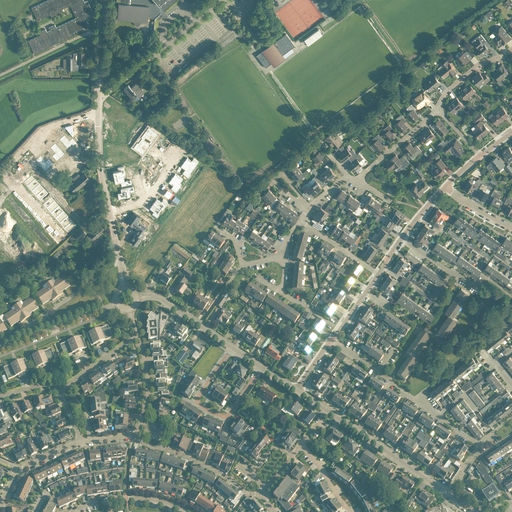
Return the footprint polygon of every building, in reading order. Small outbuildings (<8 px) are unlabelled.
[(83,0),(47,0),(31,8),(38,21),(50,15),(51,17),(64,11),(63,9),(70,5),(76,18),(56,27),(55,24),(49,27),(50,30),(47,32),(46,29),(39,32),(41,35),(28,41),(34,54),(34,53),(50,46),(59,42),(66,38),(67,38),(90,27),(86,19),(89,18),(88,16),(93,13),(87,1),(85,2),(83,0)] [(159,15),(164,11),(154,0),(121,0),(121,3),(119,3),(117,19),(118,19),(133,20),(132,21),(136,25),(138,25),(142,22),(142,21),(147,21),(148,21),(148,17),(155,17),(155,18),(159,15)] [(186,0),(188,2),(190,0),(154,0),(164,11),(176,0),(180,0),(182,1),(183,0),(186,0)] [(251,17),(245,21),(260,42),(265,49),(262,51),(262,52),(257,55),(265,67),(271,63),(273,66),(285,58),(282,54),(295,46),(289,38),(286,34),(270,45),(266,39),(251,17)] [(511,38),(508,35),(501,27),(494,33),(496,36),(492,39),(494,42),(498,46),(502,43),(503,45),(511,38)] [(318,29),(304,39),(308,45),(322,34),(318,29)] [(489,50),(486,46),(484,44),(483,45),(482,44),(486,41),(481,34),(472,41),(473,44),(474,43),(479,49),(475,51),(477,53),(478,53),(481,57),(489,50)] [(456,59),(459,62),(462,66),(465,63),(466,64),(473,58),(470,54),(467,51),(464,53),(456,59)] [(67,61),(64,61),(64,69),(67,69),(74,69),(74,64),(80,64),(85,64),(85,60),(85,57),(85,53),(80,53),(74,53),(74,57),(67,57),(67,61)] [(417,63),(421,68),(428,62),(424,58),(417,63)] [(455,69),(454,68),(449,62),(447,60),(441,64),(443,67),(438,71),(441,74),(444,78),(449,74),(451,77),(457,72),(455,70),(455,69)] [(493,74),(497,78),(497,79),(495,81),(501,88),(504,85),(500,80),(504,76),(508,73),(506,70),(507,70),(502,64),(497,69),(498,70),(493,74)] [(54,72),(56,72),(56,65),(34,68),(35,77),(55,75),(54,72)] [(472,79),(475,83),(479,86),(483,82),(485,84),(490,80),(488,78),(485,74),(482,76),(480,73),(472,79)] [(441,83),(437,79),(434,76),(424,84),(425,86),(427,87),(430,91),(437,86),(441,83)] [(129,84),(124,88),(129,94),(131,96),(132,98),(133,99),(134,99),(135,100),(136,100),(137,100),(138,99),(140,98),(139,97),(144,92),(136,83),(134,85),(131,87),(129,84)] [(460,92),(463,96),(466,99),(472,94),(473,94),(476,92),(469,83),(466,86),(466,87),(464,89),(464,88),(460,92)] [(429,99),(426,96),(423,92),(413,100),(417,105),(419,108),(425,103),(426,104),(430,101),(429,100),(429,99)] [(457,110),(463,105),(457,98),(451,102),(452,103),(447,106),(453,113),(457,110)] [(123,115),(125,111),(118,106),(117,107),(111,103),(104,114),(105,114),(103,119),(110,122),(114,115),(113,114),(116,110),(123,115)] [(417,110),(414,106),(412,104),(407,108),(410,112),(407,115),(410,118),(413,122),(419,117),(415,112),(417,110)] [(491,118),(494,121),(497,125),(508,115),(505,111),(503,108),(491,118)] [(480,112),(472,119),(476,123),(484,117),(480,112)] [(395,124),(398,128),(401,132),(408,127),(403,122),(406,120),(402,116),(401,114),(395,119),(398,122),(395,124)] [(477,128),(474,131),(477,135),(477,136),(478,137),(478,136),(480,138),(489,131),(486,127),(483,124),(487,121),(484,117),(476,123),(476,124),(475,125),(477,128)] [(442,135),(444,133),(448,130),(439,120),(433,125),(434,126),(432,128),(435,131),(437,129),(442,135)] [(113,131),(110,131),(110,142),(118,142),(118,133),(125,133),(125,127),(113,123),(113,131)] [(85,124),(78,126),(78,129),(80,129),(80,140),(88,140),(88,129),(85,129),(85,124)] [(383,134),(387,138),(390,142),(396,137),(392,132),(394,130),(391,126),(389,124),(384,129),(386,132),(383,134)] [(148,126),(145,132),(154,139),(158,134),(148,126)] [(435,136),(432,132),(429,128),(423,133),(423,134),(420,137),(425,143),(431,138),(431,139),(435,136)] [(145,132),(141,137),(142,138),(142,137),(151,144),(154,139),(145,132)] [(334,149),(338,145),(341,142),(332,132),(329,135),(325,138),(334,149)] [(372,144),(376,149),(378,152),(385,146),(380,141),(382,139),(379,136),(378,134),(372,139),(370,141),(370,142),(372,144)] [(64,135),(59,139),(67,148),(72,144),(73,146),(77,143),(72,138),(69,141),(64,135)] [(138,142),(138,143),(147,149),(151,144),(142,137),(142,138),(138,142)] [(443,150),(446,153),(452,148),(458,156),(465,151),(462,148),(463,148),(462,147),(462,148),(459,144),(460,143),(456,139),(443,150)] [(137,142),(133,147),(143,154),(147,149),(138,143),(138,142),(137,142)] [(55,143),(50,147),(55,153),(52,156),(56,161),(64,154),(55,143)] [(413,159),(416,156),(422,151),(419,148),(417,146),(414,148),(410,143),(404,148),(410,156),(413,159)] [(503,152),(506,156),(507,158),(511,156),(511,157),(511,151),(509,147),(506,150),(505,149),(504,150),(505,150),(503,152)] [(120,148),(111,149),(112,162),(121,161),(120,148)] [(316,166),(317,165),(322,161),(320,159),(323,156),(319,151),(316,148),(311,153),(313,156),(312,157),(316,162),(314,163),(316,166)] [(349,157),(351,159),(357,154),(352,149),(349,151),(347,148),(343,151),(339,155),(344,161),(349,157)] [(60,171),(66,166),(72,174),(84,164),(73,150),(55,165),(60,171)] [(359,153),(357,154),(351,159),(353,161),(348,165),(353,172),(362,165),(359,162),(363,158),(362,157),(359,153)] [(408,164),(410,162),(405,156),(400,160),(396,155),(390,160),(390,161),(386,165),(391,170),(395,166),(396,168),(399,165),(402,169),(408,164)] [(40,156),(35,160),(45,171),(53,164),(49,159),(45,162),(40,156)] [(187,157),(184,162),(193,169),(199,161),(193,158),(191,160),(187,157)] [(494,169),(495,170),(496,172),(505,165),(502,161),(501,160),(502,160),(501,159),(500,161),(497,157),(491,162),(495,168),(494,169)] [(443,167),(445,165),(440,159),(435,164),(438,167),(432,171),(438,179),(447,172),(443,167)] [(287,170),(291,175),(298,169),(295,164),(297,162),(295,160),(292,162),(289,165),(291,167),(287,170)] [(184,162),(180,166),(185,169),(182,173),(188,177),(191,174),(190,173),(193,169),(184,162)] [(327,169),(325,171),(331,179),(336,175),(333,171),(335,169),(330,163),(327,165),(327,164),(324,166),(327,169)] [(113,174),(112,174),(113,177),(123,175),(126,175),(124,165),(117,167),(118,170),(113,171),(113,174)] [(309,167),(307,169),(302,173),(298,169),(291,175),(295,179),(298,177),(300,179),(304,176),(307,174),(309,172),(311,170),(309,167)] [(316,175),(321,181),(323,179),(326,183),(331,179),(325,171),(320,175),(318,173),(316,175)] [(85,173),(70,186),(75,192),(90,179),(85,173)] [(175,173),(172,178),(179,183),(180,183),(183,179),(175,173)] [(123,175),(113,177),(114,181),(115,181),(115,183),(121,182),(122,186),(132,184),(131,179),(125,181),(123,175)] [(311,184),(317,191),(322,187),(319,183),(321,181),(316,175),(313,177),(316,180),(311,184)] [(32,176),(24,183),(28,187),(36,180),(32,176)] [(172,178),(168,182),(173,185),(171,188),(176,192),(182,185),(180,183),(179,183),(172,178)] [(477,190),(478,188),(482,182),(477,179),(474,184),(472,183),(473,181),(473,180),(471,179),(469,181),(465,188),(471,192),(474,188),(477,190)] [(36,180),(28,187),(32,192),(40,185),(36,180)] [(309,181),(305,184),(302,188),(308,196),(311,193),(313,195),(317,191),(311,184),(309,181)] [(417,186),(415,187),(411,190),(415,194),(414,195),(416,198),(417,197),(423,193),(422,192),(428,187),(425,183),(424,181),(418,186),(417,186)] [(482,184),(479,189),(477,191),(480,192),(478,196),(484,200),(489,193),(486,191),(488,187),(482,184)] [(40,185),(32,192),(37,197),(45,190),(40,185)] [(121,192),(117,193),(119,199),(130,196),(130,192),(134,191),(133,186),(120,189),(121,192)] [(265,200),(272,193),(269,189),(265,192),(263,190),(257,195),(259,198),(261,199),(263,197),(265,200)] [(341,201),(345,196),(347,193),(342,189),(336,197),(340,200),(341,201)] [(45,190),(37,197),(40,201),(48,194),(45,190)] [(247,195),(241,190),(237,194),(244,199),(245,197),(246,197),(247,195)] [(494,198),(493,199),(491,203),(498,207),(500,203),(501,200),(499,199),(501,194),(494,190),(490,196),(494,198)] [(269,208),(275,202),(278,199),(272,193),(265,200),(269,204),(266,205),(269,208)] [(341,201),(339,204),(342,206),(344,203),(349,206),(348,207),(355,198),(349,195),(347,198),(345,196),(341,201)] [(369,210),(371,208),(370,208),(376,200),(371,197),(364,206),(366,208),(369,210)] [(505,212),(508,213),(508,214),(510,215),(511,215),(511,213),(511,206),(511,205),(511,199),(507,197),(505,200),(503,206),(507,208),(505,212)] [(51,198),(43,205),(47,209),(55,202),(51,198)] [(157,198),(153,203),(162,209),(162,210),(168,202),(163,198),(161,201),(157,198)] [(355,214),(360,207),(357,205),(360,202),(355,198),(348,207),(353,211),(352,212),(355,214)] [(376,216),(380,211),(381,210),(382,208),(379,206),(381,204),(376,200),(370,208),(371,208),(374,210),(372,213),(376,216)] [(275,202),(269,208),(274,212),(276,210),(278,212),(284,204),(279,201),(277,204),(275,202)] [(55,202),(47,209),(51,214),(59,207),(55,202)] [(153,203),(149,208),(154,211),(152,214),(157,217),(159,214),(158,214),(162,209),(153,203)] [(284,204),(278,212),(283,215),(288,207),(284,204)] [(59,207),(51,214),(56,219),(64,212),(59,207)] [(287,218),(293,210),(288,207),(283,215),(287,218)] [(331,215),(332,212),(326,207),(324,210),(320,207),(317,212),(325,218),(328,213),(331,215)] [(435,215),(442,220),(444,216),(448,219),(449,218),(452,219),(454,216),(454,215),(451,214),(448,211),(446,214),(439,209),(435,215)] [(227,225),(231,219),(234,215),(226,210),(222,216),(219,220),(227,225)] [(298,213),(293,210),(287,218),(291,220),(289,223),(290,224),(293,225),(299,217),(296,215),(298,213)] [(401,221),(405,215),(397,210),(395,213),(396,214),(392,219),(396,222),(398,224),(401,221)] [(64,212),(56,219),(60,224),(68,217),(64,212)] [(133,212),(126,221),(135,228),(138,230),(130,241),(137,246),(140,242),(145,234),(143,233),(147,227),(137,220),(140,217),(133,212)] [(320,230),(322,227),(324,224),(322,223),(325,218),(317,212),(313,217),(316,219),(312,225),(320,230)] [(454,219),(452,222),(454,223),(453,224),(458,228),(464,219),(459,216),(457,214),(455,217),(454,219)] [(440,222),(442,220),(435,215),(433,218),(432,217),(432,218),(430,220),(438,225),(436,228),(440,231),(442,232),(444,229),(443,227),(444,225),(440,222)] [(68,217),(60,224),(65,229),(73,222),(68,217)] [(394,226),(396,222),(392,219),(389,218),(385,223),(384,223),(381,221),(379,223),(381,224),(383,225),(386,228),(388,225),(392,228),(394,226)] [(231,228),(236,222),(231,219),(227,225),(231,228)] [(236,222),(231,228),(236,231),(240,225),(242,222),(238,219),(236,222)] [(464,219),(458,228),(463,231),(469,223),(464,219)] [(341,229),(341,228),(336,225),(338,223),(335,221),(333,224),(331,228),(333,229),(331,233),(336,237),(337,235),(341,229)] [(73,222),(65,229),(68,233),(76,226),(73,222)] [(242,222),(240,225),(236,231),(241,234),(242,233),(244,234),(249,227),(242,222)] [(463,231),(469,235),(474,226),(469,223),(463,231)] [(100,224),(89,233),(95,239),(99,243),(102,239),(99,235),(105,230),(100,224)] [(440,231),(436,228),(434,226),(432,229),(425,224),(421,230),(428,235),(430,232),(435,235),(436,233),(438,234),(440,231)] [(382,228),(378,234),(384,239),(387,235),(387,236),(389,233),(385,230),(386,228),(383,225),(381,228),(382,228)] [(341,229),(337,235),(340,236),(338,239),(343,242),(349,234),(345,231),(347,229),(343,226),(341,228),(341,229)] [(474,226),(469,235),(474,238),(475,237),(479,230),(474,226)] [(73,241),(77,238),(79,240),(87,233),(82,227),(75,234),(70,238),(73,241)] [(479,230),(475,237),(480,240),(486,232),(480,228),(479,230)] [(252,240),(257,233),(255,232),(253,231),(252,230),(251,233),(248,237),(252,240)] [(428,235),(421,230),(419,233),(418,234),(419,234),(417,236),(424,241),(422,243),(428,247),(431,243),(428,241),(429,240),(426,238),(428,235)] [(351,232),(349,234),(343,242),(348,246),(351,242),(354,244),(355,242),(358,237),(355,235),(356,235),(351,232)] [(385,239),(378,234),(375,232),(371,238),(371,237),(369,240),(375,244),(377,242),(381,245),(383,242),(382,242),(385,239)] [(485,244),(491,235),(486,232),(480,240),(485,244)] [(211,243),(216,236),(212,233),(209,237),(207,240),(205,239),(203,243),(209,247),(211,243)] [(261,237),(257,234),(252,240),(257,243),(261,237)] [(261,237),(257,243),(262,246),(266,240),(268,237),(263,234),(261,237)] [(485,244),(484,246),(489,249),(490,247),(496,239),(491,235),(485,244)] [(215,247),(220,240),(216,236),(211,243),(215,247)] [(506,250),(507,248),(508,248),(511,241),(507,238),(505,240),(502,244),(505,246),(503,249),(506,250)] [(490,247),(495,251),(501,243),(496,239),(490,247)] [(220,240),(215,247),(219,250),(225,243),(220,240)] [(266,240),(262,246),(266,249),(271,243),(266,240)] [(376,252),(378,250),(379,247),(375,244),(369,240),(368,242),(367,242),(365,244),(366,245),(369,247),(366,251),(373,255),(375,252),(376,252)] [(433,249),(438,253),(443,246),(438,242),(436,245),(433,249)] [(189,259),(191,256),(176,244),(173,247),(172,249),(188,260),(189,259)] [(322,257),(329,247),(324,244),(321,248),(319,252),(317,250),(313,255),(314,259),(318,254),(322,257)] [(438,253),(443,257),(448,250),(443,246),(438,253)] [(324,268),(329,261),(326,259),(327,257),(328,258),(330,254),(333,250),(329,247),(322,257),(321,258),(325,261),(319,269),(320,270),(317,274),(318,277),(319,274),(321,271),(324,268)] [(443,257),(449,260),(454,253),(448,250),(443,257)] [(362,256),(369,261),(371,259),(371,258),(373,255),(366,251),(362,256)] [(198,262),(199,260),(200,258),(196,256),(197,255),(195,254),(194,253),(193,255),(192,257),(198,262)] [(225,263),(232,267),(235,263),(231,261),(233,258),(227,253),(225,257),(227,258),(225,263)] [(334,267),(342,256),(337,253),(331,262),(329,261),(324,268),(326,270),(330,265),(331,265),(331,266),(333,267),(334,267)] [(454,264),(455,263),(459,257),(454,253),(449,260),(454,264)] [(461,266),(465,259),(460,255),(459,257),(455,263),(461,266)] [(340,273),(341,271),(342,270),(340,268),(339,268),(340,267),(341,267),(343,263),(346,259),(342,256),(334,267),(335,268),(335,269),(336,269),(338,270),(335,273),(338,275),(339,274),(340,273)] [(411,264),(405,260),(401,258),(397,263),(404,268),(406,266),(408,268),(411,264)] [(468,261),(465,259),(461,266),(466,270),(471,263),(473,260),(470,259),(468,261)] [(475,262),(473,260),(471,263),(466,270),(471,274),(476,267),(473,265),(475,262)] [(222,267),(229,272),(232,267),(225,263),(222,267)] [(396,271),(398,272),(403,276),(405,272),(402,271),(404,268),(397,263),(393,269),(395,271),(396,272),(396,271)] [(418,270),(423,274),(428,267),(423,263),(420,267),(418,270)] [(489,264),(484,270),(490,274),(494,267),(496,265),(493,263),(491,266),(489,264)] [(352,269),(360,275),(363,270),(355,265),(352,269)] [(229,272),(222,267),(219,271),(226,276),(229,272)] [(423,274),(422,276),(427,280),(429,278),(433,271),(428,267),(423,274)] [(476,267),(471,274),(476,277),(477,278),(481,272),(482,271),(476,267)] [(499,271),(494,267),(490,274),(495,277),(499,271)] [(185,269),(181,274),(188,279),(192,273),(185,269)] [(360,275),(352,269),(349,274),(357,279),(360,275)] [(439,274),(433,271),(429,278),(434,281),(439,274)] [(499,271),(495,277),(500,281),(505,275),(499,271)] [(444,278),(439,274),(434,281),(437,283),(436,285),(434,288),(436,290),(439,285),(444,278)] [(167,285),(170,281),(171,279),(165,275),(160,281),(167,285)] [(399,281),(393,278),(389,275),(385,281),(392,285),(394,283),(396,285),(399,281)] [(509,280),(510,279),(505,275),(500,281),(505,285),(509,280)] [(36,295),(40,301),(43,305),(51,299),(53,301),(63,294),(62,292),(70,286),(63,276),(55,282),(53,280),(43,287),(44,289),(36,295)] [(181,277),(180,278),(177,283),(181,285),(176,292),(182,296),(184,293),(188,296),(190,292),(191,291),(184,287),(188,281),(184,279),(181,277)] [(354,283),(350,280),(346,278),(343,282),(351,288),(354,283)] [(391,293),(391,292),(393,290),(390,288),(392,285),(385,281),(381,286),(383,288),(384,289),(384,288),(391,293)] [(340,287),(344,289),(348,292),(351,288),(343,282),(340,287)] [(249,295),(255,287),(250,284),(245,292),(249,295)] [(336,290),(338,288),(332,284),(330,287),(334,289),(331,293),(334,295),(342,301),(345,296),(341,293),(337,291),(336,290)] [(259,290),(255,287),(249,295),(254,298),(259,290)] [(468,294),(469,293),(462,288),(458,293),(459,294),(465,298),(466,297),(467,297),(469,295),(468,294)] [(258,301),(263,293),(259,290),(254,298),(258,301)] [(194,297),(192,300),(195,302),(194,303),(193,304),(198,307),(203,300),(200,298),(200,296),(201,293),(198,291),(194,297)] [(221,298),(216,306),(221,309),(226,302),(226,301),(230,295),(226,292),(222,298),(221,298)] [(263,293),(258,301),(262,304),(264,300),(267,296),(263,293)] [(403,304),(408,297),(402,293),(400,296),(397,300),(403,304)] [(456,298),(455,300),(462,304),(463,303),(465,300),(464,300),(465,298),(459,294),(457,296),(456,296),(455,297),(456,298)] [(339,305),(342,301),(334,295),(331,300),(335,302),(339,305)] [(270,296),(267,300),(265,303),(269,306),(274,299),(270,296)] [(408,297),(403,304),(408,307),(413,300),(408,297)] [(4,317),(8,323),(11,327),(19,321),(21,323),(31,316),(30,314),(38,308),(39,308),(36,304),(31,298),(23,304),(22,302),(11,309),(13,311),(4,317),(4,316),(4,317)] [(207,302),(203,300),(198,307),(203,311),(204,309),(207,311),(214,302),(209,299),(207,302)] [(279,302),(274,299),(269,306),(273,309),(279,302)] [(418,304),(413,300),(408,307),(414,311),(418,304)] [(461,305),(462,304),(455,300),(454,301),(453,300),(451,303),(452,304),(451,305),(458,310),(459,308),(461,306),(461,305)] [(273,309),(278,312),(283,304),(279,302),(273,309)] [(278,312),(282,315),(287,307),(283,304),(278,312)] [(336,309),(332,306),(328,304),(325,308),(333,314),(336,309)] [(419,315),(424,308),(418,304),(414,311),(419,315)] [(458,310),(451,305),(450,307),(449,306),(447,308),(449,309),(446,312),(449,314),(453,317),(453,316),(455,314),(456,314),(457,311),(458,310)] [(282,315),(286,318),(291,310),(287,307),(282,315)] [(330,318),(333,314),(325,308),(323,307),(320,310),(323,312),(322,313),(330,318)] [(362,314),(369,319),(371,320),(373,318),(376,315),(366,308),(362,314)] [(419,315),(424,318),(429,311),(424,308),(419,315)] [(249,313),(255,318),(258,315),(251,309),(249,313)] [(225,326),(228,321),(229,320),(231,317),(231,315),(227,313),(223,310),(221,313),(220,313),(218,316),(218,317),(216,320),(222,323),(222,324),(224,325),(225,325),(225,326)] [(291,310),(286,318),(290,321),(295,313),(291,310)] [(429,311),(424,318),(430,322),(435,315),(430,312),(429,311)] [(147,324),(148,324),(146,330),(148,330),(147,335),(148,335),(148,340),(156,339),(157,341),(159,341),(159,342),(159,337),(161,337),(162,337),(163,337),(165,333),(169,329),(165,326),(168,317),(161,312),(160,316),(160,317),(158,316),(157,318),(151,314),(148,318),(149,319),(147,324)] [(294,324),(297,320),(300,316),(295,313),(290,321),(294,324)] [(367,321),(369,319),(362,314),(360,317),(359,317),(360,318),(358,320),(362,323),(368,326),(370,323),(367,321)] [(445,321),(453,327),(454,325),(453,325),(455,322),(456,322),(458,320),(453,316),(453,317),(449,314),(448,317),(449,318),(447,320),(446,320),(445,321)] [(389,325),(394,319),(388,315),(386,318),(385,319),(383,321),(389,325)] [(394,329),(399,322),(394,319),(389,325),(394,329)] [(317,320),(317,321),(315,320),(314,320),(312,323),(322,330),(325,325),(317,320)] [(452,328),(453,327),(445,321),(444,322),(445,323),(443,326),(442,325),(441,327),(449,332),(450,331),(449,330),(451,328),(452,328)] [(394,329),(400,333),(404,326),(399,322),(394,329)] [(312,323),(311,323),(309,327),(310,328),(311,329),(315,331),(319,334),(319,333),(320,334),(322,331),(322,330),(316,326),(314,325),(312,323)] [(177,336),(177,335),(182,328),(177,325),(175,328),(172,326),(168,332),(171,334),(172,332),(177,336)] [(239,336),(242,331),(245,327),(242,325),(241,328),(237,325),(236,327),(233,331),(239,336)] [(371,337),(373,334),(367,330),(368,330),(366,328),(364,331),(359,328),(355,325),(351,331),(357,335),(359,333),(362,335),(364,332),(371,337)] [(91,333),(86,334),(91,346),(96,344),(97,346),(104,344),(103,342),(112,338),(108,326),(98,330),(97,328),(90,331),(91,333)] [(280,329),(275,326),(273,329),(268,336),(273,339),(280,329)] [(307,333),(308,330),(302,326),(301,329),(304,330),(301,335),(313,343),(316,338),(308,333),(307,333)] [(400,333),(405,337),(410,330),(404,326),(400,333)] [(183,327),(182,328),(177,335),(182,338),(181,340),(184,342),(188,336),(185,334),(187,331),(183,327)] [(245,340),(250,344),(255,336),(250,332),(252,329),(249,327),(245,332),(242,336),(246,338),(245,340)] [(438,333),(439,332),(446,336),(448,333),(449,332),(441,327),(440,328),(441,329),(439,332),(438,331),(437,332),(438,333)] [(500,333),(505,339),(510,335),(505,328),(500,333)] [(423,333),(422,332),(421,334),(422,334),(420,337),(419,336),(417,339),(418,340),(417,341),(424,346),(425,344),(425,345),(427,342),(429,339),(424,335),(426,333),(427,331),(425,330),(423,333)] [(356,338),(357,335),(351,331),(349,333),(348,333),(348,334),(347,336),(356,343),(359,340),(356,338)] [(500,343),(505,339),(500,333),(495,337),(500,343)] [(299,338),(303,341),(302,342),(310,347),(313,343),(301,335),(299,338)] [(70,341),(60,345),(65,357),(75,353),(76,355),(82,352),(82,350),(86,348),(82,336),(77,338),(76,336),(69,339),(70,341)] [(260,348),(262,345),(266,339),(261,336),(259,339),(255,336),(250,344),(255,347),(256,345),(260,348)] [(490,341),(495,347),(500,343),(495,337),(490,341)] [(260,348),(259,348),(263,351),(271,341),(267,338),(266,339),(262,345),(260,348)] [(414,347),(420,351),(421,350),(423,348),(423,347),(424,346),(417,341),(416,343),(415,342),(413,345),(415,345),(414,347)] [(489,351),(495,347),(490,341),(484,345),(489,351)] [(151,352),(152,352),(159,351),(159,345),(160,345),(160,342),(153,343),(153,346),(150,346),(151,352)] [(196,360),(200,354),(201,352),(204,348),(195,342),(191,348),(196,352),(192,358),(196,360)] [(503,343),(501,344),(505,349),(507,352),(510,349),(508,347),(507,348),(503,343)] [(272,344),(268,350),(265,354),(275,360),(276,359),(279,361),(281,357),(279,355),(280,353),(275,350),(276,347),(272,344)] [(299,350),(303,353),(308,356),(311,351),(300,344),(299,344),(300,344),(297,348),(291,344),(289,346),(295,350),(297,352),(299,349),(300,350),(299,350)] [(363,351),(368,355),(373,348),(367,345),(363,351)] [(290,356),(293,353),(295,350),(289,346),(287,349),(285,352),(290,356)] [(410,352),(416,357),(417,355),(418,356),(419,353),(420,351),(414,347),(413,348),(411,347),(410,350),(411,351),(410,352)] [(368,355),(374,359),(378,352),(373,348),(368,355)] [(34,356),(30,357),(34,369),(39,367),(40,369),(47,367),(46,364),(56,361),(51,349),(41,353),(41,351),(34,353),(34,356)] [(159,351),(152,352),(152,357),(157,357),(158,360),(167,360),(166,356),(166,351),(162,352),(162,351),(159,351)] [(182,365),(189,356),(183,351),(176,361),(182,365)] [(378,352),(374,359),(379,363),(384,356),(378,352)] [(414,361),(416,358),(415,358),(416,357),(410,352),(409,354),(408,353),(406,356),(410,359),(414,361)] [(129,357),(117,361),(118,362),(119,365),(123,364),(126,371),(135,368),(133,360),(130,361),(129,357)] [(297,362),(293,359),(290,357),(286,363),(283,366),(291,371),(297,362)] [(470,365),(472,367),(474,369),(479,365),(478,364),(480,362),(477,358),(474,359),(472,357),(467,361),(470,365)] [(341,365),(336,361),(332,358),(327,364),(334,369),(336,366),(339,368),(341,365)] [(13,364),(4,368),(8,380),(18,376),(19,378),(26,375),(25,373),(30,371),(25,359),(20,361),(19,359),(12,362),(13,364)] [(410,359),(408,361),(407,361),(405,363),(406,364),(405,366),(412,370),(413,369),(415,366),(414,366),(417,363),(414,361),(410,359)] [(167,360),(158,360),(158,363),(154,363),(154,369),(155,369),(164,369),(164,368),(163,368),(163,363),(167,362),(167,360)] [(467,371),(472,367),(470,365),(467,361),(462,365),(467,371)] [(120,371),(119,365),(118,362),(113,365),(111,363),(107,366),(113,375),(114,375),(120,371)] [(233,363),(228,370),(232,373),(232,372),(235,374),(234,374),(241,379),(246,372),(245,372),(246,371),(243,369),(242,370),(239,367),(239,368),(236,366),(233,363)] [(333,371),(334,369),(327,364),(326,367),(325,367),(325,368),(323,370),(328,373),(333,377),(336,373),(333,371)] [(462,375),(467,371),(462,365),(457,369),(462,375)] [(104,371),(101,373),(105,378),(106,379),(111,376),(112,376),(113,375),(107,366),(103,369),(104,371)] [(402,370),(401,371),(408,375),(409,374),(409,375),(411,372),(411,371),(412,370),(405,366),(404,367),(403,366),(401,369),(402,370)] [(350,376),(356,380),(357,378),(362,371),(356,367),(353,372),(352,374),(351,374),(350,376)] [(160,375),(160,378),(167,377),(167,374),(165,374),(164,369),(155,369),(156,375),(160,375)] [(463,378),(462,375),(457,369),(452,374),(456,380),(459,377),(461,379),(463,378)] [(476,373),(479,376),(481,378),(486,374),(483,370),(480,372),(479,371),(476,373)] [(357,378),(356,380),(361,384),(363,382),(365,380),(367,375),(362,371),(357,378)] [(405,380),(407,377),(408,375),(401,371),(400,372),(399,372),(396,376),(404,381),(405,380)] [(98,372),(93,375),(100,385),(101,383),(100,381),(105,378),(101,373),(99,374),(98,372)] [(341,382),(344,384),(350,376),(351,374),(348,372),(345,376),(342,381),(341,382)] [(487,381),(489,383),(497,377),(492,372),(487,376),(489,379),(487,381)] [(191,378),(188,383),(195,389),(197,386),(197,387),(199,384),(198,384),(199,384),(193,380),(195,377),(190,374),(188,376),(191,378)] [(98,386),(100,385),(93,375),(89,378),(90,381),(88,382),(90,385),(92,388),(95,386),(94,385),(96,384),(98,386)] [(320,375),(316,381),(323,385),(327,388),(330,383),(331,384),(337,388),(339,384),(333,380),(332,379),(330,382),(330,381),(324,377),(320,375)] [(448,379),(446,381),(451,387),(452,388),(452,387),(453,387),(454,385),(453,385),(456,382),(454,380),(454,379),(453,378),(451,376),(449,376),(447,377),(447,379),(448,379)] [(156,387),(157,387),(166,386),(168,386),(167,380),(167,377),(160,378),(160,381),(156,381),(156,387)] [(495,387),(501,382),(497,377),(489,383),(488,384),(492,389),(495,387)] [(368,385),(374,389),(378,383),(372,379),(369,383),(368,385)] [(321,388),(323,385),(316,381),(314,383),(313,384),(312,386),(322,393),(324,390),(321,388)] [(441,385),(446,391),(451,387),(446,381),(441,385)] [(131,382),(126,382),(123,383),(124,389),(128,389),(128,393),(137,392),(137,391),(138,391),(138,388),(137,388),(137,385),(131,386),(131,382)] [(462,387),(465,391),(470,387),(467,382),(462,386),(462,387)] [(482,386),(479,382),(478,383),(474,387),(477,390),(478,392),(482,389),(480,387),(482,386)] [(505,387),(501,382),(495,387),(499,392),(505,387)] [(84,394),(88,392),(89,394),(94,391),(92,388),(90,385),(87,387),(85,383),(83,384),(82,383),(79,386),(84,394)] [(188,383),(184,388),(192,394),(195,389),(188,383)] [(380,393),(381,391),(384,387),(378,383),(374,389),(380,393)] [(441,385),(436,389),(440,395),(442,397),(444,395),(443,393),(446,391),(441,385)] [(167,392),(166,386),(157,387),(158,393),(162,392),(162,395),(169,395),(169,392),(167,392)] [(215,399),(217,400),(222,393),(223,393),(224,391),(219,387),(218,388),(216,386),(212,391),(215,393),(212,397),(213,397),(212,398),(214,399),(215,399)] [(192,394),(184,388),(181,393),(179,392),(177,395),(182,398),(184,396),(188,399),(189,398),(189,399),(191,396),(190,396),(192,394)] [(271,403),(273,401),(275,396),(263,388),(260,392),(258,395),(271,403)] [(436,389),(430,393),(435,399),(439,396),(440,395),(436,389)] [(97,400),(90,401),(91,407),(100,406),(100,402),(101,402),(101,403),(106,402),(105,397),(104,390),(99,392),(95,395),(96,397),(97,400)] [(390,400),(394,394),(389,390),(382,400),(385,402),(387,399),(390,401),(390,400)] [(227,396),(223,393),(222,393),(217,400),(219,402),(219,403),(221,404),(222,404),(225,400),(228,402),(231,397),(228,395),(227,396)] [(338,406),(342,399),(340,397),(342,395),(338,393),(336,397),(332,402),(338,406)] [(390,400),(390,401),(389,402),(395,406),(400,398),(394,394),(390,400)] [(125,408),(130,409),(135,409),(136,401),(132,401),(133,395),(124,396),(123,402),(126,402),(125,408)] [(44,405),(48,404),(53,403),(51,396),(43,399),(42,397),(34,399),(34,403),(33,403),(34,407),(35,406),(36,409),(45,406),(44,405)] [(155,402),(155,406),(165,408),(165,405),(169,405),(169,403),(169,400),(167,399),(162,398),(162,401),(157,400),(156,402),(155,402)] [(342,399),(338,406),(341,408),(340,408),(341,409),(342,409),(344,410),(346,406),(350,400),(347,398),(345,401),(342,399)] [(22,409),(19,410),(22,414),(24,413),(24,414),(27,412),(29,416),(34,414),(29,402),(26,403),(20,406),(22,409)] [(348,413),(354,417),(359,410),(356,409),(358,406),(359,404),(356,402),(348,413)] [(507,412),(511,408),(511,407),(508,402),(503,406),(507,412)] [(291,403),(287,406),(283,409),(288,412),(289,411),(291,412),(297,417),(303,409),(297,404),(295,407),(293,405),(291,403)] [(401,406),(397,412),(401,415),(403,412),(408,414),(412,408),(406,404),(404,407),(401,406)] [(461,409),(457,404),(451,409),(455,414),(461,409)] [(498,410),(502,416),(507,412),(503,406),(501,404),(499,406),(500,408),(498,410)] [(22,414),(19,410),(19,409),(17,405),(8,409),(11,413),(13,418),(13,417),(16,416),(17,419),(17,420),(23,417),(22,414)] [(47,416),(51,414),(52,417),(55,416),(56,418),(61,415),(60,414),(61,413),(58,408),(56,409),(55,406),(57,405),(52,407),(45,410),(47,416)] [(184,418),(186,416),(191,408),(189,407),(190,406),(187,405),(186,405),(183,409),(181,407),(177,412),(180,414),(180,415),(184,418)] [(95,417),(100,417),(106,416),(105,409),(101,410),(100,406),(91,407),(92,414),(94,413),(95,417)] [(166,417),(167,412),(164,411),(165,408),(155,406),(154,410),(155,410),(154,412),(159,413),(159,416),(166,417)] [(191,408),(186,416),(191,420),(196,412),(191,408)] [(412,408),(408,414),(408,415),(406,417),(411,420),(412,419),(413,418),(415,416),(418,412),(412,408)] [(359,410),(354,417),(357,419),(358,420),(360,421),(363,417),(366,412),(363,409),(361,412),(359,410)] [(465,414),(461,409),(455,414),(459,419),(466,415),(465,414)] [(119,418),(119,421),(130,423),(130,421),(128,420),(129,414),(120,413),(120,411),(115,410),(115,413),(116,413),(116,417),(119,418)] [(502,416),(498,410),(492,414),(497,420),(502,416)] [(3,422),(4,424),(11,420),(8,413),(4,415),(2,411),(0,411),(0,421),(1,421),(3,422)] [(199,413),(196,412),(191,420),(196,423),(195,424),(196,425),(198,426),(201,421),(199,419),(201,415),(201,414),(199,413)] [(302,414),(297,421),(302,425),(304,422),(309,425),(315,417),(312,415),(309,412),(305,416),(302,414)] [(473,416),(476,415),(474,412),(470,415),(468,413),(465,414),(466,415),(459,419),(464,425),(466,423),(470,420),(470,419),(472,418),(473,416)] [(391,417),(388,414),(382,422),(383,423),(386,425),(391,417)] [(489,421),(492,425),(497,420),(492,414),(487,419),(489,421)] [(373,420),(375,417),(371,415),(365,424),(371,428),(375,422),(373,420)] [(422,429),(424,426),(428,419),(422,415),(418,422),(416,425),(422,429)] [(59,417),(54,419),(50,421),(53,427),(57,425),(58,428),(66,424),(65,424),(66,424),(65,421),(64,421),(63,419),(60,420),(59,417)] [(105,417),(102,418),(99,418),(94,419),(94,422),(94,425),(92,426),(93,428),(103,426),(103,421),(105,421),(105,417)] [(203,427),(208,429),(212,420),(209,419),(209,418),(207,417),(206,418),(204,422),(201,421),(198,426),(202,428),(203,427)] [(476,423),(472,418),(470,419),(470,420),(466,423),(470,428),(476,423)] [(430,430),(434,423),(428,419),(424,426),(430,430)] [(208,429),(213,431),(217,422),(212,420),(208,429)] [(235,422),(234,424),(244,432),(248,428),(250,425),(243,420),(241,423),(237,420),(236,420),(235,422)] [(0,435),(4,434),(3,431),(6,429),(6,427),(12,424),(11,421),(4,424),(0,425),(0,435)] [(115,425),(115,430),(122,429),(122,427),(127,428),(127,424),(129,425),(130,423),(119,421),(118,425),(115,425)] [(379,428),(383,423),(382,422),(380,421),(378,423),(375,422),(371,428),(374,430),(373,431),(374,431),(375,431),(377,432),(379,428)] [(220,431),(223,425),(222,424),(220,423),(217,422),(213,431),(219,433),(218,437),(221,438),(222,436),(223,433),(220,431)] [(482,427),(478,422),(476,423),(470,428),(474,433),(480,428),(482,427)] [(230,429),(234,432),(232,435),(238,440),(240,438),(241,438),(244,433),(244,432),(234,424),(232,427),(231,426),(230,428),(230,429)] [(97,432),(98,436),(108,434),(107,430),(104,430),(103,426),(93,428),(93,430),(95,429),(95,433),(97,432)] [(393,430),(391,428),(390,427),(386,433),(383,437),(389,441),(394,434),(391,432),(393,430)] [(428,444),(434,435),(439,439),(441,437),(440,437),(445,431),(439,427),(436,431),(435,432),(433,430),(429,436),(425,442),(428,444)] [(484,434),(484,433),(481,430),(480,428),(474,433),(478,438),(484,434)] [(62,429),(54,433),(55,436),(58,443),(71,436),(68,430),(63,432),(62,430),(62,429)] [(282,436),(285,439),(294,445),(296,442),(295,441),(297,439),(294,438),(296,435),(292,432),(288,429),(284,433),(282,436)] [(338,444),(340,440),(343,436),(338,432),(337,433),(336,432),(336,431),(333,429),(326,440),(330,442),(332,440),(338,444)] [(445,443),(446,441),(451,435),(445,431),(440,437),(441,437),(439,439),(445,443)] [(395,445),(398,441),(401,436),(398,433),(396,436),(394,434),(389,441),(392,443),(393,444),(395,445)] [(44,434),(39,437),(36,438),(42,451),(48,448),(46,444),(48,443),(49,443),(48,441),(46,437),(44,434)] [(260,440),(268,446),(271,442),(267,439),(268,436),(265,434),(260,440)] [(11,440),(9,435),(0,438),(0,441),(0,442),(0,448),(0,449),(9,445),(7,441),(11,440)] [(173,435),(169,443),(173,444),(172,447),(179,450),(179,449),(183,440),(176,437),(177,436),(173,435)] [(291,448),(294,445),(285,439),(282,436),(280,439),(277,443),(285,450),(287,447),(289,449),(290,447),(291,448)] [(27,448),(29,451),(31,456),(37,453),(33,446),(36,445),(34,441),(33,438),(28,440),(27,441),(30,447),(27,448)] [(186,450),(190,452),(193,443),(183,439),(183,440),(179,449),(185,452),(186,450)] [(354,457),(356,453),(359,449),(356,448),(358,445),(348,439),(345,443),(343,446),(350,451),(348,454),(354,457)] [(406,452),(412,443),(409,441),(406,439),(400,448),(406,452)] [(264,447),(265,448),(266,448),(267,448),(268,446),(260,440),(256,445),(262,450),(264,447)] [(193,443),(190,452),(193,453),(192,455),(199,458),(203,449),(203,448),(193,443)] [(253,443),(249,448),(260,457),(261,455),(261,454),(260,454),(259,453),(262,450),(256,445),(253,443)] [(411,456),(414,452),(418,447),(414,445),(412,443),(406,452),(411,456)] [(438,451),(441,453),(442,453),(444,450),(447,445),(444,443),(439,450),(439,451),(438,451)] [(457,451),(463,455),(467,450),(458,444),(456,447),(459,449),(457,451)] [(507,454),(511,450),(511,449),(508,444),(503,448),(507,454)] [(14,453),(18,461),(18,462),(25,459),(24,457),(27,455),(23,447),(20,449),(20,450),(14,453)] [(121,447),(116,448),(117,458),(121,458),(121,462),(125,461),(128,449),(121,450),(121,447)] [(112,459),(111,448),(105,449),(106,456),(103,456),(103,458),(104,464),(109,463),(108,460),(112,459)] [(256,461),(260,457),(249,448),(244,454),(244,455),(252,461),(254,459),(256,461)] [(498,451),(502,458),(505,456),(506,459),(509,457),(507,454),(503,448),(498,451)] [(206,459),(210,460),(213,452),(210,450),(209,451),(203,449),(199,458),(199,459),(205,461),(206,459)] [(457,451),(454,449),(450,455),(459,461),(463,455),(457,451)] [(89,453),(89,454),(86,454),(87,460),(88,465),(92,464),(92,462),(95,461),(94,450),(92,451),(92,453),(89,453)] [(96,450),(94,450),(95,461),(96,464),(101,463),(101,464),(104,464),(103,458),(100,458),(100,452),(96,452),(96,450)] [(133,451),(131,458),(135,458),(135,457),(141,458),(142,451),(143,451),(139,450),(139,451),(136,450),(136,452),(133,451)] [(361,460),(372,468),(378,460),(372,456),(372,455),(366,451),(364,455),(360,452),(357,457),(356,459),(360,461),(361,460)] [(428,455),(425,453),(426,453),(423,451),(419,456),(417,459),(422,463),(426,458),(428,455)] [(492,455),(496,461),(502,458),(498,451),(492,455)] [(81,452),(76,454),(80,463),(85,460),(81,452)] [(212,465),(219,468),(223,458),(217,455),(217,453),(213,452),(210,460),(209,461),(213,463),(212,465)] [(76,454),(71,457),(75,465),(80,463),(76,454)] [(491,465),(495,462),(496,461),(492,455),(487,458),(486,458),(487,460),(485,461),(488,466),(491,465)] [(166,464),(169,457),(165,456),(163,456),(160,462),(166,464)] [(71,457),(65,459),(70,468),(75,465),(71,457)] [(174,460),(172,459),(172,458),(169,457),(166,464),(172,466),(174,460)] [(428,467),(430,464),(434,459),(431,457),(429,460),(426,458),(422,463),(428,467)] [(219,468),(218,468),(225,471),(226,470),(229,471),(233,462),(229,460),(229,461),(223,458),(219,468)] [(60,462),(62,466),(64,470),(70,468),(65,459),(60,462)] [(180,462),(180,461),(176,460),(174,460),(172,466),(177,468),(180,462)] [(186,464),(184,463),(184,462),(180,461),(180,462),(177,468),(186,471),(187,467),(185,467),(186,464)] [(442,469),(438,475),(444,479),(445,477),(449,479),(454,472),(449,470),(447,468),(451,463),(448,461),(442,469)] [(53,464),(57,473),(62,470),(58,462),(53,464)] [(480,462),(476,468),(479,473),(477,474),(480,479),(482,477),(489,489),(482,493),(489,503),(492,501),(495,499),(496,499),(496,498),(500,496),(498,493),(500,492),(488,473),(490,472),(487,468),(485,469),(480,462)] [(387,477),(390,473),(393,469),(389,466),(388,467),(382,463),(379,467),(377,470),(387,477)] [(433,471),(438,475),(442,469),(440,468),(442,465),(439,463),(436,467),(433,471)] [(57,473),(53,464),(48,467),(52,475),(57,473)] [(294,470),(302,476),(305,472),(307,474),(310,470),(304,465),(302,468),(299,466),(296,469),(295,468),(296,468),(295,468),(294,470)] [(48,467),(43,469),(47,478),(52,475),(48,467)] [(189,473),(194,475),(197,477),(200,470),(196,468),(196,469),(194,468),(193,471),(191,469),(189,473)] [(43,469),(38,471),(42,480),(47,478),(43,469)] [(337,478),(341,473),(335,469),(332,474),(337,478)] [(205,473),(203,472),(204,471),(200,470),(197,477),(202,479),(205,473)] [(291,481),(297,486),(301,481),(299,480),(302,476),(294,470),(292,472),(293,473),(291,476),(294,478),(291,481)] [(32,474),(36,482),(42,480),(38,471),(32,474)] [(342,482),(347,476),(342,472),(341,473),(337,478),(342,482)] [(131,473),(130,483),(133,484),(133,487),(135,487),(135,488),(138,488),(139,487),(139,480),(135,480),(136,473),(131,473)] [(211,476),(211,475),(207,473),(207,474),(205,473),(202,479),(208,482),(211,476)] [(216,478),(214,477),(215,477),(211,475),(211,476),(208,482),(213,484),(214,483),(216,478)] [(352,480),(347,476),(342,482),(348,486),(352,480)] [(25,499),(33,481),(25,478),(15,499),(23,502),(23,503),(24,504),(26,500),(25,499)] [(410,491),(412,488),(414,484),(411,481),(410,482),(405,478),(402,482),(398,479),(395,484),(394,485),(400,489),(402,486),(410,491)] [(286,511),(287,511),(293,508),(288,503),(299,489),(287,479),(286,480),(285,480),(283,482),(284,483),(282,485),(281,485),(279,487),(280,487),(279,489),(277,491),(276,493),(275,492),(274,494),(274,495),(273,496),(279,500),(279,499),(281,501),(279,503),(286,511)] [(113,482),(115,495),(117,494),(117,492),(123,492),(123,485),(122,480),(121,481),(113,482)] [(222,481),(221,482),(220,480),(217,484),(215,486),(220,490),(224,484),(225,484),(222,481)] [(511,489),(511,485),(510,482),(505,485),(501,480),(498,482),(502,488),(505,486),(509,492),(511,489)] [(113,495),(115,495),(113,482),(113,481),(109,481),(105,481),(105,483),(107,494),(113,493),(113,495)] [(355,482),(349,487),(353,491),(359,487),(355,482)] [(328,489),(325,483),(316,488),(319,493),(328,489)] [(225,484),(224,484),(220,490),(225,494),(229,488),(228,487),(228,486),(225,484)] [(164,491),(164,492),(168,493),(168,492),(170,493),(172,486),(166,485),(164,491)] [(363,491),(359,487),(353,491),(357,496),(363,491)] [(176,495),(176,496),(180,497),(180,496),(182,497),(182,494),(185,495),(186,491),(178,488),(176,495)] [(231,489),(229,488),(225,494),(229,497),(234,492),(234,491),(231,489)] [(322,504),(329,499),(327,496),(330,494),(328,489),(319,493),(321,498),(320,499),(322,504)] [(63,493),(65,496),(68,504),(71,503),(72,505),(74,504),(69,494),(67,491),(63,493)] [(195,503),(200,496),(192,491),(188,498),(192,501),(190,503),(194,505),(195,503)] [(238,496),(237,495),(237,494),(234,491),(234,492),(229,497),(233,500),(231,503),(235,506),(239,501),(236,498),(238,496)] [(367,496),(363,491),(357,496),(361,501),(367,496)] [(77,500),(76,498),(74,492),(69,494),(74,504),(75,503),(75,501),(77,500)] [(422,503),(428,507),(434,498),(425,492),(424,492),(422,495),(419,492),(414,499),(421,504),(422,503)] [(60,498),(65,508),(67,507),(66,506),(68,504),(65,496),(60,498)] [(200,496),(195,503),(200,506),(204,499),(200,496)] [(56,500),(54,497),(50,499),(51,500),(44,511),(43,511),(53,511),(56,506),(58,506),(56,500)] [(256,501),(253,503),(248,497),(243,503),(247,508),(249,507),(253,511),(257,508),(260,505),(258,502),(257,503),(256,501)] [(63,509),(65,508),(60,498),(56,500),(58,506),(59,509),(62,507),(63,509)] [(204,499),(200,506),(204,509),(209,502),(204,499)] [(327,507),(330,511),(338,505),(334,500),(331,503),(329,499),(322,504),(325,508),(327,507)] [(369,499),(362,503),(364,508),(371,505),(369,499)] [(209,502),(204,509),(208,511),(213,505),(209,502)]
